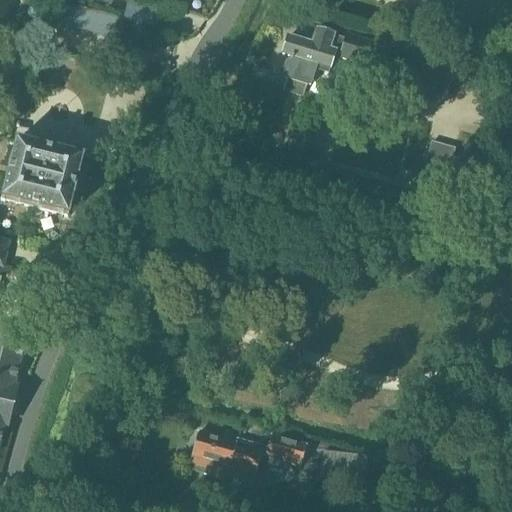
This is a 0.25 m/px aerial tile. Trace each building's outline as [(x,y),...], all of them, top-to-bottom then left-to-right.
[(377,45),(347,36),(345,41),(316,32),(312,46),(288,39),(282,56),(290,58),(289,63),(286,64),(283,72),(284,75),(285,75),(283,79),(286,80),(286,81),(287,81),(284,92),(303,98),(306,88),(308,88),(308,87),(310,88),(316,72),(328,76),(335,55),(340,57),(339,59),(370,69),(377,45)] [(488,48),(463,49),(461,49),(462,73),(488,72),(488,52),(488,48)] [(503,72),(503,51),(488,52),(488,72),(503,72)] [(1,201),(24,207),(68,218),(82,159),(15,143),(1,201)] [(9,243),(0,241),(0,268),(2,269),(9,243)] [(24,345),(0,339),(0,441),(3,428),(13,430),(15,422),(16,422),(22,398),(21,398),(23,390),(13,387),(24,345)] [(299,461),(305,440),(271,431),(266,452),(299,461)] [(188,471),(207,477),(226,482),(230,467),(254,473),(259,456),(236,449),(237,445),(199,434),(188,471)]
